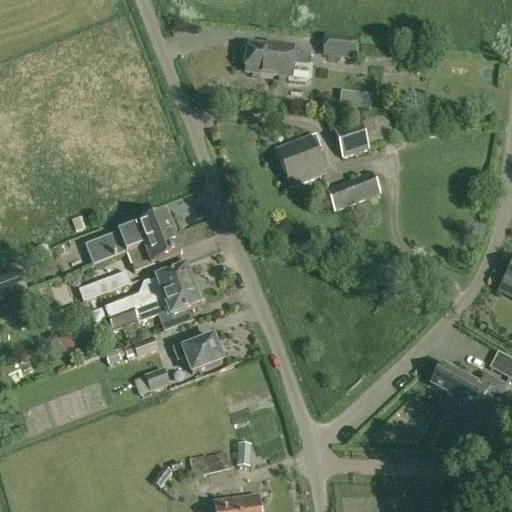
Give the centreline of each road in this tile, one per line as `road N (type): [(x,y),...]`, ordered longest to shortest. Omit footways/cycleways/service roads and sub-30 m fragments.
road 1 (unclassified): [(304,449),(138,0)]
road 2 (unclassified): [(304,449),(407,351),(465,260),(481,224),(511,54)]
